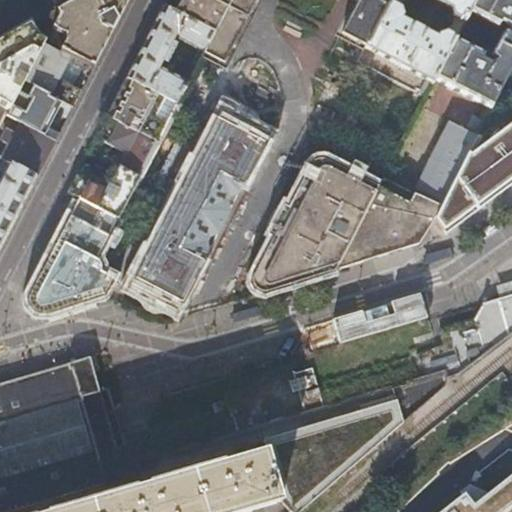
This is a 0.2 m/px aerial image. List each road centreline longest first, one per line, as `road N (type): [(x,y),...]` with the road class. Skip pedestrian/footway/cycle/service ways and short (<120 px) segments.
road 1 (residential): [(511,230),(434,279),(186,353),(68,327),(0,345)]
road 2 (residential): [(144,0),(0,278)]
